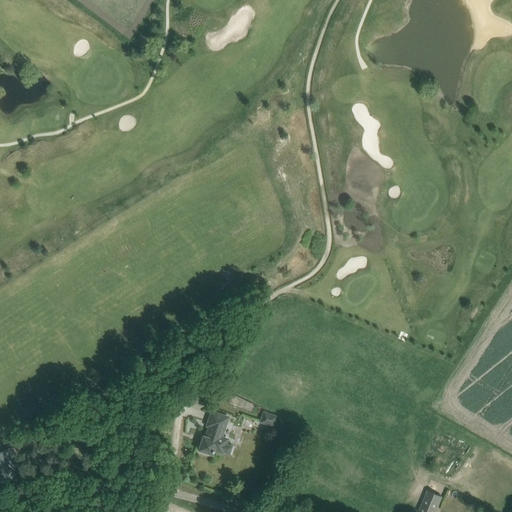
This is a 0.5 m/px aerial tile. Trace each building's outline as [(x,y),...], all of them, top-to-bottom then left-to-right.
[(259,422),(271,427),(272,427),(276,415),(263,411),(259,422)] [(209,426),(206,437),(203,436),(199,449),(212,454),(213,452),(214,450),(222,453),(223,451),(229,454),(232,444),(226,442),(227,439),(221,437),(228,417),(212,412),(207,425),(209,426)] [(10,447),(0,452),(0,467),(7,483),(24,475),(10,447)] [(2,473),(0,473),(0,491),(9,487),(2,473)] [(416,511),(434,511),(441,496),(426,490),(416,511)]
